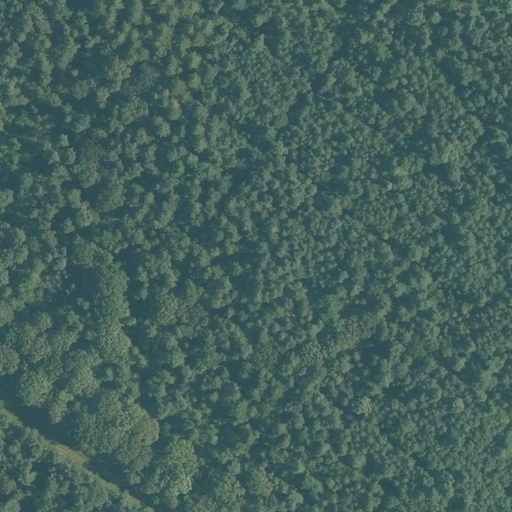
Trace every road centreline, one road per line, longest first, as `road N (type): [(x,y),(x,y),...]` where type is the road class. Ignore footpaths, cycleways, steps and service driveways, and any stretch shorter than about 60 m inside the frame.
road 1 (track): [(85,0),(192,229),(172,280),(82,387)]
road 2 (track): [(164,290),(262,354),(297,349),(364,306),(422,353),(511,279)]
road 3 (track): [(0,335),(234,511)]
road 4 (track): [(192,229),(373,0)]
road 5 (track): [(364,306),(463,203),(511,175)]
